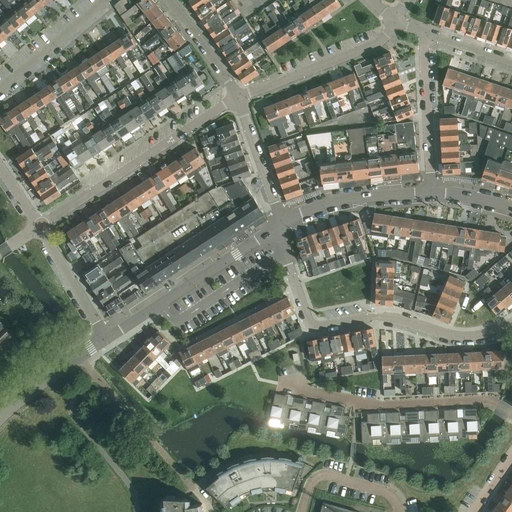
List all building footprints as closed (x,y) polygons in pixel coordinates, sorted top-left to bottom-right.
[(8,0),(0,0),(8,9),(8,11),(4,14),(17,29),(26,22),(17,11),(15,8),(13,6),(10,2),(9,1),(8,0)] [(12,0),(10,2),(13,6),(15,8),(17,11),(26,22),(35,15),(26,4),(27,3),(24,0),(12,0)] [(30,0),(27,3),(26,4),(35,15),(45,6),(39,0),(30,0)] [(128,11),(121,16),(128,26),(134,23),(130,17),(133,15),(141,8),(145,13),(156,4),(153,0),(140,0),(137,3),(128,11)] [(192,0),(190,2),(196,11),(213,0),(192,0)] [(213,0),(196,11),(202,20),(217,11),(213,5),(219,0),(213,0)] [(217,11),(202,20),(208,30),(223,20),(222,19),(234,12),(238,9),(232,0),(231,0),(227,3),(231,9),(229,10),(220,16),(217,11)] [(313,0),(310,2),(309,3),(310,3),(313,8),(321,20),(331,13),(323,1),(324,1),(322,0),(313,0)] [(325,0),(324,1),(323,1),(331,13),(341,6),(336,0),(325,0)] [(439,6),(434,23),(444,26),(450,10),(452,0),(447,0),(445,9),(439,6)] [(460,13),(455,30),(465,33),(471,17),(472,17),(476,0),(465,0),(471,2),(467,12),(462,10),(460,13)] [(156,4),(145,13),(152,22),(164,13),(156,4)] [(0,8),(0,15),(5,22),(0,25),(0,31),(6,39),(17,29),(4,14),(0,8)] [(313,8),(303,15),(311,26),(321,20),(313,8)] [(280,22),(279,23),(291,40),(301,33),(293,21),(286,10),(283,13),(286,18),(285,19),(280,22)] [(450,10),(444,26),(455,30),(460,13),(450,10)] [(272,12),(269,14),(276,25),(270,29),(269,29),(273,34),(273,35),(281,46),(291,40),(279,23),(280,22),(273,11),(272,12)] [(223,20),(208,30),(214,39),(229,29),(225,24),(237,16),(234,12),(222,19),(223,20)] [(164,13),(152,22),(155,26),(160,31),(171,22),(164,13)] [(471,17),(465,33),(476,37),(481,20),(483,16),(477,14),(476,18),(472,17),(471,17)] [(293,21),(301,33),(311,26),(303,15),(293,21)] [(140,16),(135,21),(138,24),(143,20),(141,17),(140,16)] [(502,27),(497,44),(507,47),(511,33),(511,16),(511,17),(509,24),(507,29),(502,27)] [(481,20),(476,37),(486,40),(492,24),(481,20)] [(160,31),(145,44),(148,48),(160,38),(164,43),(167,41),(179,32),(171,22),(160,31)] [(269,37),(262,41),(270,53),(281,46),(273,35),(273,34),(269,29),(270,29),(266,24),(263,26),(266,31),(265,32),(269,37)] [(492,24),(486,40),(497,44),(502,27),(492,24)] [(229,29),(214,39),(220,48),(235,38),(246,31),(247,30),(244,26),(232,34),(229,29)] [(235,38),(220,48),(226,57),(241,47),(245,45),(241,40),(248,35),(246,31),(235,38)] [(129,32),(119,40),(126,51),(134,62),(137,67),(140,73),(145,70),(140,64),(138,60),(134,54),(135,54),(131,48),(137,44),(129,32)] [(164,43),(164,44),(167,48),(171,45),(175,50),(186,41),(179,32),(167,41),(164,43)] [(119,40),(108,46),(116,58),(124,69),(127,74),(131,80),(135,77),(128,66),(125,62),(126,61),(121,55),(126,51),(119,40)] [(241,47),(226,57),(232,66),(247,56),(253,52),(259,48),(256,44),(244,52),(241,47)] [(108,46),(99,53),(107,65),(116,58),(108,46)] [(153,52),(148,56),(154,65),(160,61),(153,52)] [(99,53),(89,59),(101,77),(111,93),(116,89),(106,73),(110,71),(110,69),(107,65),(99,53)] [(177,53),(173,56),(178,64),(194,90),(204,83),(194,69),(193,69),(187,69),(177,53)] [(360,64),(355,66),(357,72),(359,77),(378,69),(394,63),(390,53),(382,56),(382,54),(381,54),(375,56),(374,57),(375,59),(374,59),(374,60),(373,61),(374,64),(374,65),(362,70),(360,64)] [(173,56),(168,59),(169,60),(173,67),(178,64),(173,56)] [(247,56),(232,66),(238,75),(253,66),(247,56)] [(89,59),(79,66),(87,78),(94,89),(97,94),(102,91),(98,86),(95,81),(101,77),(89,59)] [(268,62),(262,66),(265,71),(271,67),(268,62)] [(378,69),(359,77),(361,82),(368,79),(377,76),(379,81),(382,80),(398,73),(398,72),(399,72),(399,71),(397,66),(396,65),(395,66),(394,63),(378,69)] [(194,90),(178,64),(173,67),(178,75),(174,78),(176,81),(185,96),(194,90)] [(79,66),(69,73),(78,87),(84,95),(90,105),(94,103),(87,93),(83,86),(81,82),(87,78),(79,66)] [(253,66),(238,75),(244,85),(259,75),(258,74),(262,72),(260,68),(256,71),(253,66)] [(110,69),(110,71),(114,76),(118,82),(122,80),(118,73),(114,67),(110,69)] [(448,69),(442,86),(443,86),(443,91),(444,91),(447,92),(449,88),(453,89),(459,72),(448,69)] [(164,73),(163,71),(158,74),(159,76),(163,83),(164,83),(167,87),(176,102),(185,96),(176,81),(174,78),(169,81),(168,79),(164,73)] [(453,89),(452,92),(458,94),(463,96),(469,76),(459,72),(453,89)] [(69,73),(59,80),(70,97),(76,106),(81,113),(85,111),(80,104),(74,94),(75,93),(73,90),(78,87),(69,73)] [(398,73),(382,80),(386,90),(402,83),(398,73)] [(145,74),(140,77),(144,83),(149,80),(145,74)] [(355,74),(343,78),(348,91),(350,97),(353,103),(357,102),(354,96),(355,95),(353,89),(360,87),(355,74)] [(159,76),(155,79),(159,85),(163,83),(159,76)] [(465,108),(462,116),(467,117),(480,79),(469,76),(463,96),(466,97),(467,98),(465,108)] [(343,78),(332,82),(337,96),(348,91),(343,78)] [(480,79),(467,117),(472,119),(475,112),(479,100),(484,102),(485,100),(490,83),(480,79)] [(59,80),(49,86),(57,98),(64,109),(68,116),(70,119),(75,116),(65,101),(66,99),(69,96),(70,97),(59,80)] [(157,93),(149,80),(144,83),(150,91),(149,93),(146,95),(148,99),(158,114),(167,108),(157,93)] [(332,82),(321,87),(326,100),(333,120),(337,118),(334,110),(332,104),(333,104),(338,102),(338,101),(339,101),(337,96),(332,82)] [(374,94),(367,97),(369,103),(375,100),(376,100),(388,95),(390,100),(406,94),(402,83),(386,90),(374,94)] [(484,102),(483,104),(494,107),(495,103),(501,86),(490,83),(485,100),(484,102)] [(49,86),(39,93),(48,107),(61,126),(65,124),(55,108),(51,102),(57,98),(49,86)] [(501,86),(495,103),(496,104),(496,105),(505,108),(505,107),(506,107),(511,90),(501,86)] [(140,87),(136,90),(144,102),(139,105),(149,120),(158,114),(148,99),(146,95),(145,95),(140,87)] [(167,87),(157,93),(167,108),(176,102),(167,87)] [(321,87),(309,91),(315,104),(314,104),(316,109),(319,116),(323,114),(321,108),(322,108),(319,102),(326,100),(321,87)] [(309,91),(298,95),(303,109),(304,112),(309,126),(315,124),(311,113),(312,111),(316,109),(314,104),(315,104),(309,91)] [(39,93),(29,100),(37,111),(44,122),(48,119),(44,114),(42,111),(48,107),(39,93)] [(380,110),(373,113),(375,118),(382,115),(388,113),(388,112),(410,104),(406,94),(390,100),(392,106),(380,110)] [(298,95),(287,100),(292,113),(297,125),(301,123),(297,114),(304,112),(303,109),(298,95)] [(127,97),(122,100),(127,107),(130,111),(140,126),(149,120),(139,105),(137,102),(132,105),(127,97)] [(29,100),(19,106),(29,121),(34,130),(39,127),(31,115),(37,111),(29,100)] [(122,100),(118,103),(122,110),(127,107),(122,100)] [(287,100),(276,104),(281,117),(283,123),(285,129),(290,127),(287,121),(288,121),(286,115),(292,113),(287,100)] [(103,101),(99,105),(102,110),(107,107),(103,101)] [(276,104),(264,108),(267,115),(269,122),(272,127),(276,126),(278,127),(283,138),(288,136),(285,129),(283,123),(281,117),(276,104)] [(410,104),(388,112),(388,113),(390,118),(396,116),(398,121),(414,114),(410,104)] [(19,106),(9,113),(17,125),(25,137),(31,146),(36,143),(30,133),(29,134),(23,125),(29,121),(19,106)] [(109,109),(104,112),(109,119),(112,124),(121,138),(130,132),(121,118),(113,115),(109,109)] [(130,111),(121,118),(130,132),(140,126),(130,111)] [(104,112),(99,115),(104,122),(107,127),(103,130),(112,144),(121,138),(112,124),(109,119),(104,112)] [(0,118),(0,122),(10,137),(10,136),(12,135),(16,135),(26,150),(31,146),(25,137),(17,125),(9,113),(0,118)] [(382,115),(375,118),(377,124),(385,123),(382,115)] [(490,117),(488,124),(494,126),(496,119),(490,117)] [(457,118),(440,119),(440,131),(457,130),(461,129),(461,123),(457,124),(457,118)] [(90,121),(86,124),(91,131),(95,128),(90,121)] [(203,133),(199,134),(200,138),(201,139),(203,146),(221,139),(238,134),(234,123),(233,123),(233,122),(231,122),(226,123),(225,124),(226,126),(217,128),(219,135),(208,138),(207,135),(204,136),(203,133)] [(414,122),(395,124),(401,174),(420,171),(417,151),(415,136),(414,122)] [(86,124),(81,127),(88,139),(84,142),(94,156),(103,150),(93,136),(91,131),(86,124)] [(385,135),(378,135),(383,176),(401,174),(395,124),(391,125),(384,125),(385,135)] [(511,137),(511,135),(480,124),(481,138),(490,140),(484,158),(489,160),(482,178),(496,183),(511,137)] [(377,127),(365,128),(371,177),(383,176),(378,135),(377,127)] [(58,131),(53,135),(56,139),(65,132),(62,128),(58,131)] [(365,128),(349,130),(356,179),(371,177),(365,128)] [(103,130),(93,136),(103,150),(112,144),(103,130)] [(349,130),(333,132),(340,181),(356,179),(349,130)] [(457,130),(440,131),(441,141),(458,140),(458,141),(468,140),(468,134),(458,134),(457,130)] [(333,132),(307,135),(311,148),(317,146),(318,148),(328,147),(329,162),(321,163),(323,183),(340,181),(333,132)] [(72,133),(67,136),(70,140),(72,143),(76,140),(72,133)] [(223,144),(212,148),(213,154),(224,150),(241,144),(238,134),(221,139),(223,144)] [(511,137),(496,183),(510,188),(511,181),(511,137)] [(72,143),(70,140),(65,143),(67,146),(62,149),(66,154),(75,168),(85,162),(75,148),(72,143)] [(458,140),(441,141),(442,152),(459,151),(471,151),(471,150),(478,150),(478,145),(471,145),(458,145),(458,141),(458,140)] [(286,141),(269,147),(273,158),(289,152),(294,150),(292,145),(287,147),(286,141)] [(84,142),(75,148),(85,162),(94,156),(84,142)] [(216,159),(208,161),(210,166),(228,160),(245,154),(241,144),(224,150),(226,156),(216,159)] [(32,149),(17,159),(23,168),(51,150),(49,145),(48,145),(35,154),(32,149)] [(51,150),(23,168),(29,177),(44,167),(41,163),(54,155),(53,154),(59,150),(57,146),(51,150)] [(197,148),(187,154),(209,187),(213,185),(206,163),(204,159),(197,148)] [(459,151),(442,152),(442,163),(459,162),(463,162),(463,157),(459,157),(459,151)] [(289,152),(273,158),(276,168),(293,162),(295,162),(293,156),(291,156),(289,152)] [(187,154),(178,160),(187,175),(192,172),(204,190),(209,187),(187,154)] [(220,169),(212,172),(214,177),(248,165),(245,154),(228,160),(230,166),(220,170),(220,169)] [(63,155),(57,158),(58,159),(60,163),(64,168),(69,164),(63,155)] [(178,160),(169,166),(178,181),(187,175),(178,160)] [(459,162),(442,163),(443,174),(461,173),(466,173),(465,168),(479,167),(479,161),(463,162),(459,162)] [(293,162),(276,168),(280,178),(296,173),(303,170),(301,165),(294,167),(293,162)] [(248,165),(214,177),(216,182),(223,180),(223,179),(233,175),(235,181),(242,179),(252,175),(248,165)] [(169,166),(159,172),(169,187),(178,181),(169,166)] [(44,167),(29,177),(35,186),(50,176),(44,167)] [(50,176),(35,186),(41,195),(68,178),(75,173),(72,169),(59,177),(58,177),(56,173),(50,176)] [(159,172),(150,178),(160,193),(169,187),(159,172)] [(296,173),(280,178),(283,189),(300,183),(296,173)] [(68,178),(41,195),(47,205),(62,195),(59,190),(71,182),(68,178)] [(150,178),(141,184),(151,199),(160,193),(150,178)] [(217,188),(214,189),(241,230),(265,215),(245,185),(242,179),(235,181),(222,186),(217,188)] [(186,183),(182,186),(186,193),(190,190),(186,183)] [(300,183),(283,189),(287,199),(312,191),(310,187),(302,190),(300,183)] [(141,184),(132,190),(141,205),(151,199),(141,184)] [(182,186),(177,189),(181,196),(186,193),(182,186)] [(211,191),(190,204),(218,246),(241,230),(214,189),(211,191)] [(132,190),(123,197),(132,211),(141,205),(132,190)] [(123,197),(114,203),(135,235),(139,232),(131,220),(130,220),(129,218),(130,212),(132,211),(123,197)] [(163,198),(159,201),(163,208),(163,207),(168,215),(172,212),(168,205),(163,198)] [(114,203),(104,209),(114,223),(119,220),(131,239),(136,236),(135,235),(114,203)] [(190,204),(166,219),(194,261),(218,246),(190,204)] [(150,207),(145,210),(149,217),(154,214),(150,207)] [(104,209),(95,215),(105,229),(104,229),(108,235),(112,241),(117,248),(121,246),(110,229),(111,225),(114,223),(104,209)] [(145,210),(140,213),(144,220),(149,217),(145,210)] [(373,219),(363,222),(363,224),(367,234),(367,235),(372,233),(371,235),(383,237),(386,215),(375,213),(373,219)] [(95,215),(86,221),(95,235),(98,239),(102,236),(112,251),(117,248),(112,241),(108,235),(104,229),(105,229),(95,215)] [(386,215),(383,237),(389,238),(389,239),(395,240),(395,236),(398,217),(386,215)] [(398,217),(395,236),(400,237),(400,239),(406,240),(407,236),(411,237),(414,220),(398,217)] [(157,226),(143,234),(171,277),(184,268),(194,261),(166,219),(157,226)] [(360,219),(349,222),(354,238),(357,245),(362,243),(360,237),(365,235),(365,234),(367,234),(363,224),(362,225),(360,219)] [(411,237),(411,241),(416,242),(412,262),(417,264),(419,256),(421,241),(422,238),(425,221),(414,220),(411,237)] [(86,221),(77,227),(99,260),(102,258),(97,250),(98,250),(90,239),(95,235),(86,221)] [(422,238),(422,241),(427,242),(427,239),(433,240),(435,223),(425,221),(422,238)] [(349,222),(339,226),(344,242),(345,246),(351,244),(350,240),(354,238),(349,222)] [(433,240),(430,258),(435,259),(437,247),(442,248),(443,242),(446,225),(435,223),(433,240)] [(443,242),(442,248),(449,249),(448,254),(453,255),(455,244),(457,227),(446,225),(443,242)] [(339,226),(328,230),(333,246),(336,253),(342,251),(339,244),(344,242),(339,226)] [(77,227),(67,233),(78,250),(83,247),(87,253),(82,256),(89,267),(98,261),(99,260),(77,227)] [(457,227),(455,244),(465,245),(468,229),(457,227)] [(465,245),(465,250),(471,251),(469,260),(474,261),(476,251),(476,247),(479,230),(468,229),(465,245)] [(489,232),(486,253),(492,254),(493,250),(504,252),(506,240),(507,238),(506,237),(500,236),(501,234),(494,233),(494,229),(489,229),(489,232)] [(328,230),(318,233),(323,249),(326,258),(331,256),(328,248),(333,246),(328,230)] [(476,251),(474,261),(480,262),(481,256),(485,256),(486,253),(489,232),(479,230),(476,247),(476,251)] [(318,233),(308,237),(313,253),(315,257),(320,255),(319,251),(323,249),(318,233)] [(131,242),(120,250),(147,292),(158,285),(171,277),(143,234),(137,238),(142,246),(137,250),(131,242)] [(308,237),(297,241),(302,257),(305,265),(311,263),(308,255),(313,253),(308,237)] [(386,250),(386,257),(396,258),(397,250),(386,250)] [(397,250),(396,258),(397,258),(407,261),(409,253),(398,250),(397,250)] [(359,253),(349,257),(352,264),(362,260),(359,253)] [(419,256),(417,264),(428,267),(430,259),(419,256)] [(98,264),(83,275),(90,285),(105,275),(105,274),(124,262),(121,257),(104,268),(101,264),(99,265),(98,264)] [(344,258),(338,260),(341,267),(346,265),(344,258)] [(502,259),(497,263),(502,269),(506,266),(502,259)] [(378,260),(377,272),(394,272),(400,273),(400,263),(395,261),(378,260)] [(497,263),(493,267),(498,272),(502,269),(497,263)] [(323,265),(318,267),(318,269),(320,275),(326,273),(331,271),(328,264),(323,265)] [(105,275),(90,285),(97,295),(112,285),(117,282),(126,276),(131,273),(128,268),(123,271),(121,272),(109,280),(105,275)] [(472,270),(470,272),(475,279),(479,275),(474,269),(472,270)] [(377,272),(377,283),(397,283),(397,284),(402,286),(402,280),(394,278),(394,272),(377,272)] [(470,272),(466,276),(467,277),(471,282),(475,279),(470,272)] [(112,285),(97,295),(104,306),(119,296),(115,290),(134,278),(131,273),(126,276),(117,282),(112,285)] [(485,274),(480,277),(485,283),(490,280),(485,274)] [(450,276),(446,287),(461,294),(465,283),(450,276)] [(508,276),(503,280),(508,285),(504,288),(511,298),(511,280),(508,276)] [(480,277),(476,281),(481,287),(485,283),(480,277)] [(377,283),(376,294),(395,294),(407,298),(414,300),(415,294),(408,293),(399,290),(397,287),(397,284),(397,283),(377,283)] [(511,298),(504,288),(502,286),(498,290),(499,292),(496,295),(495,295),(506,308),(511,303),(511,298)] [(446,287),(441,297),(457,304),(461,294),(446,287)] [(488,294),(483,298),(486,303),(497,316),(498,315),(506,308),(495,295),(493,292),(488,287),(484,291),(488,294)] [(119,296),(104,306),(111,316),(126,305),(138,298),(135,293),(123,301),(119,296)] [(376,294),(376,305),(393,306),(393,300),(403,303),(405,304),(404,309),(412,311),(414,300),(407,298),(395,294),(376,294)] [(437,306),(437,307),(452,314),(457,304),(441,297),(437,306)] [(288,298),(278,303),(286,318),(289,323),(293,321),(290,316),(296,313),(288,298)] [(424,303),(422,302),(421,308),(428,310),(429,313),(428,316),(432,317),(448,324),(452,314),(437,307),(424,303)] [(278,303),(268,308),(276,323),(278,326),(283,324),(281,321),(286,318),(278,303)] [(268,308),(259,313),(266,328),(270,336),(276,333),(272,326),(276,323),(268,308)] [(259,313),(249,318),(257,333),(256,333),(260,339),(265,337),(262,330),(266,328),(259,313)] [(249,318),(239,323),(248,341),(253,352),(257,358),(262,356),(259,349),(252,336),(256,333),(257,333),(249,318)] [(239,323),(229,328),(237,343),(239,347),(244,344),(243,344),(248,341),(239,323)] [(301,327),(293,332),(296,338),(304,334),(301,327)] [(229,328),(219,332),(227,348),(237,343),(229,328)] [(373,329),(362,331),(365,348),(366,351),(369,350),(372,352),(375,369),(381,368),(379,358),(377,345),(373,329)] [(159,331),(151,339),(163,351),(171,343),(159,331)] [(362,331),(351,333),(355,350),(356,354),(366,352),(366,351),(365,348),(362,331)] [(219,332),(210,337),(218,353),(219,356),(229,351),(227,348),(219,332)] [(293,332),(288,334),(291,341),(296,338),(293,332)] [(351,333),(341,335),(344,352),(355,350),(351,333)] [(341,335),(330,337),(333,354),(334,359),(345,356),(344,352),(341,335)] [(7,337),(0,344),(0,357),(14,345),(7,337)] [(210,337),(200,342),(208,358),(218,353),(210,337)] [(330,337),(319,339),(323,359),(323,360),(324,362),(334,360),(334,359),(333,354),(330,337)] [(151,339),(143,347),(156,359),(166,370),(172,375),(176,371),(170,366),(160,355),(163,351),(151,339)] [(278,339),(273,342),(276,348),(282,345),(278,339)] [(319,339),(308,342),(311,358),(312,362),(323,360),(323,359),(319,339)] [(200,342),(190,347),(199,365),(204,363),(203,361),(208,358),(200,342)] [(143,347),(136,355),(148,367),(156,359),(143,347)] [(180,352),(185,362),(188,368),(190,372),(200,367),(199,365),(190,347),(180,352)] [(492,352),(481,353),(482,370),(488,370),(489,384),(489,392),(494,392),(494,384),(493,369),(492,352)] [(504,352),(492,352),(493,369),(505,369),(504,352)] [(471,353),(459,354),(460,371),(461,378),(466,378),(466,376),(471,376),(471,370),(471,353)] [(481,353),(471,353),(471,370),(482,370),(481,353)] [(448,354),(437,355),(438,372),(439,375),(444,375),(444,372),(449,371),(448,354)] [(459,354),(448,354),(449,371),(450,386),(450,394),(456,393),(456,386),(456,371),(460,371),(459,354)] [(136,355),(128,363),(140,375),(143,378),(147,373),(144,371),(148,367),(136,355)] [(427,355),(415,356),(416,373),(427,372),(427,355)] [(437,355),(427,355),(427,372),(428,378),(433,378),(439,377),(439,375),(438,372),(437,355)] [(404,356),(394,357),(395,374),(405,373),(404,356)] [(415,356),(404,356),(405,373),(416,373),(415,356)] [(394,357),(383,357),(383,368),(384,384),(388,383),(388,374),(395,374),(394,357)] [(178,358),(174,362),(179,367),(184,363),(178,358)] [(239,359),(234,361),(237,368),(242,366),(239,359)] [(234,361),(229,364),(232,371),(237,368),(234,361)] [(128,363),(120,371),(133,383),(136,386),(140,382),(137,379),(140,375),(128,363)] [(219,369),(214,371),(218,378),(223,376),(219,369)] [(166,370),(162,374),(168,379),(172,375),(166,370)] [(214,371),(204,376),(205,378),(206,378),(208,383),(218,378),(214,371)] [(151,385),(157,391),(164,383),(158,377),(151,384),(151,385)] [(151,385),(147,389),(152,395),(157,391),(151,385)] [(271,405),(269,415),(271,415),(271,419),(270,423),(271,423),(271,419),(280,420),(279,425),(289,427),(290,423),(289,423),(293,405),(287,404),(289,396),(276,394),(273,406),(271,405)] [(293,405),(289,423),(290,423),(298,425),(298,428),(308,430),(309,427),(308,427),(312,409),(306,408),(308,400),(294,397),(293,405)] [(312,409),(308,427),(309,427),(317,428),(317,432),(327,434),(328,431),(327,430),(331,412),(325,411),(326,404),(313,401),(312,409)] [(331,412),(327,430),(328,431),(336,432),(335,436),(346,438),(346,437),(350,416),(344,415),(345,407),(332,405),(331,412)] [(464,417),(458,417),(459,436),(458,436),(458,439),(469,439),(469,436),(477,436),(478,438),(478,435),(478,433),(478,430),(480,430),(480,421),(477,421),(477,410),(477,409),(463,409),(464,417)] [(445,418),(439,418),(440,437),(439,437),(439,440),(450,440),(450,437),(458,436),(459,436),(458,417),(458,410),(444,410),(445,418)] [(406,420),(401,420),(401,438),(401,442),(412,442),(411,438),(420,438),(421,438),(420,419),(419,411),(406,412),(406,420)] [(426,419),(420,419),(421,438),(420,438),(420,441),(431,441),(431,437),(439,437),(440,437),(439,418),(439,411),(425,411),(426,419)] [(387,421),(381,421),(382,439),(381,439),(382,443),(392,442),(392,439),(401,438),(401,420),(400,412),(387,413),(387,421)] [(362,422),(363,443),(363,444),(373,443),(373,440),(381,439),(382,439),(381,421),(381,413),(368,414),(368,422),(362,422)] [(223,475),(207,488),(229,509),(229,508),(227,505),(232,501),(234,504),(242,498),(240,495),(246,492),(247,494),(247,493),(246,492),(253,490),(254,493),(263,490),(263,487),(269,487),(269,488),(270,488),(270,486),(276,487),(276,490),(286,492),(286,488),(293,490),(292,494),(301,473),(306,474),(313,467),(304,462),(298,461),(286,458),(279,458),(279,459),(276,459),(276,457),(268,457),(261,458),(261,459),(258,460),(258,458),(251,459),(244,462),(244,463),(242,464),(241,462),(234,465),(230,467),(222,469),(223,475)] [(511,511),(511,500),(505,496),(498,506),(507,511),(511,511)] [(161,497),(161,507),(161,511),(203,511),(202,504),(189,505),(188,499),(185,499),(161,497)] [(324,502),(321,511),(358,511),(347,509),(324,502)]
